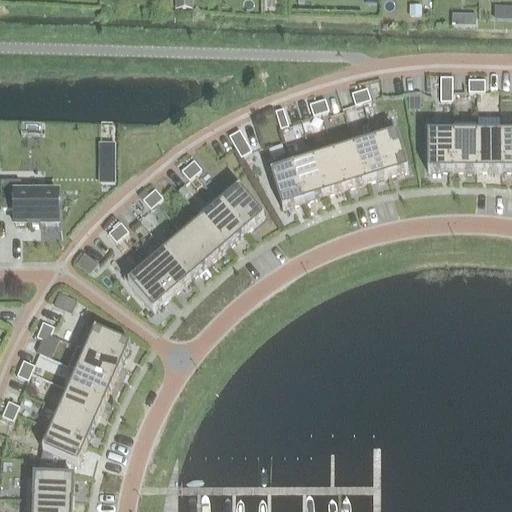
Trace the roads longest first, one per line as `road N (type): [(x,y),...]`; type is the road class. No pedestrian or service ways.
road 1 (residential): [(511,227),(421,227),(328,251),(244,302),(186,364)]
road 2 (residential): [(0,271),(63,277),(186,364)]
road 3 (residential): [(186,364),(150,428),(126,511)]
